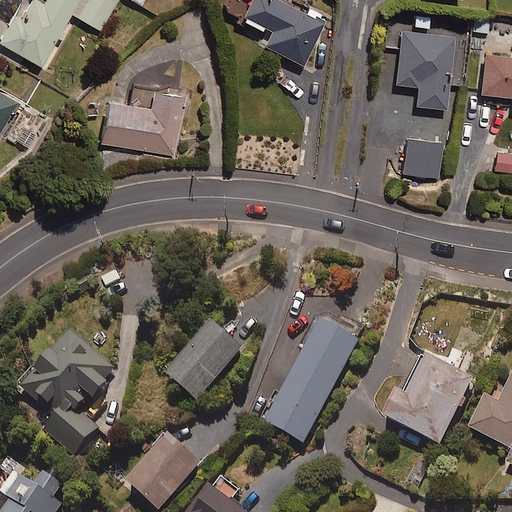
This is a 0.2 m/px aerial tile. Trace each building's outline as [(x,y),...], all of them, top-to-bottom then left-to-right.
[(58,38),(64,28),(60,26),(70,10),(98,28),(115,0),(23,0),(16,12),(11,9),(0,27),(0,38),(38,62),(54,36),(58,38)] [(303,63),(324,20),(284,0),(246,0),(240,14),(269,29),(262,42),(303,63)] [(490,15),(472,12),(470,30),(487,32),(490,15)] [(444,105),(453,34),(399,27),(392,79),(416,82),(414,101),(444,105)] [(511,104),(511,53),(482,50),(477,90),(511,94),(510,104),(511,104)] [(172,153),(183,93),(148,86),(145,105),(104,97),(96,139),(172,153)] [(0,126),(16,100),(0,90),(0,126)] [(439,178),(443,143),(407,139),(403,174),(439,178)] [(511,171),(511,152),(496,149),(493,168),(511,171)] [(209,318),(163,372),(197,401),(243,347),(209,318)] [(360,340),(319,318),(262,423),(303,445),(360,340)] [(70,329),(22,386),(58,416),(46,431),(75,455),(98,429),(77,411),(88,398),(94,403),(110,384),(106,381),(117,368),(70,329)] [(472,377),(425,355),(406,395),(394,389),(380,417),(439,445),(472,377)] [(511,369),(497,400),(484,394),(468,429),(511,450),(505,463),(511,465),(511,369)] [(167,433),(124,482),(158,511),(201,462),(167,433)] [(42,472),(33,485),(15,473),(0,494),(0,511),(56,511),(62,503),(53,497),(61,485),(42,472)] [(244,511),(207,485),(187,511),(244,511)]
